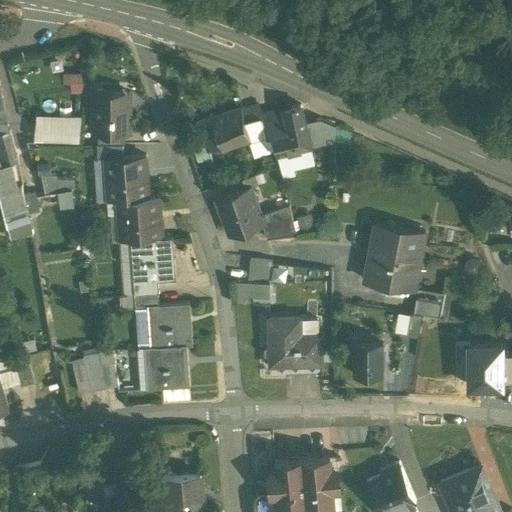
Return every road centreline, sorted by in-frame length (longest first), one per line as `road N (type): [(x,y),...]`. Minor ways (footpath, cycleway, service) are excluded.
road 1 (residential): [(157,24),(151,66),(225,309),(231,421)]
road 2 (secondary): [(157,24),(265,60),(511,170)]
road 3 (residential): [(511,424),(379,413),(231,421)]
road 4 (residential): [(231,421),(89,431),(0,449)]
